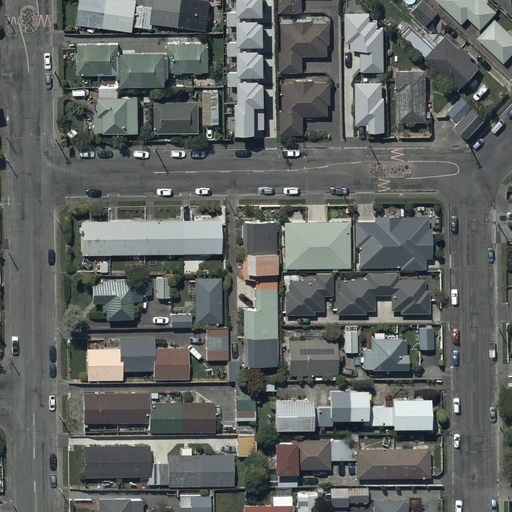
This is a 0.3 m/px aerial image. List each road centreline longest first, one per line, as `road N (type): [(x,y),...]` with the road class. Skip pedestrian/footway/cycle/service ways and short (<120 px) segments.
road 1 (residential): [(31,173),(474,169)]
road 2 (residential): [(475,511),(474,169)]
road 3 (unclassified): [(34,392),(31,173)]
road 4 (unclassified): [(35,511),(34,392)]
